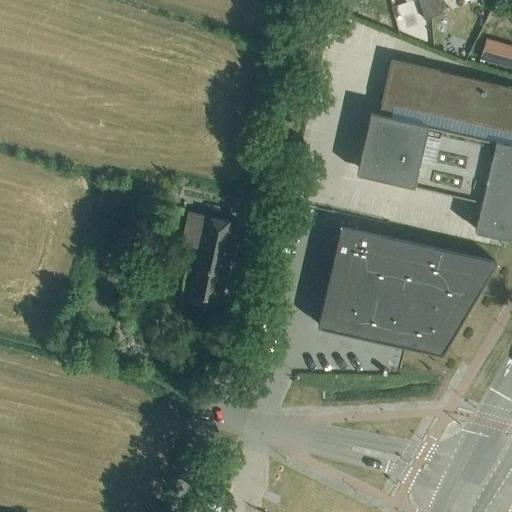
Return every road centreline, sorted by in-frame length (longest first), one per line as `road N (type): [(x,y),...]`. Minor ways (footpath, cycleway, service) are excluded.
road 1 (unclassified): [(266,426),(211,410),(307,0)]
road 2 (unclassified): [(466,459),(266,426)]
road 3 (unclassified): [(266,426),(452,485)]
